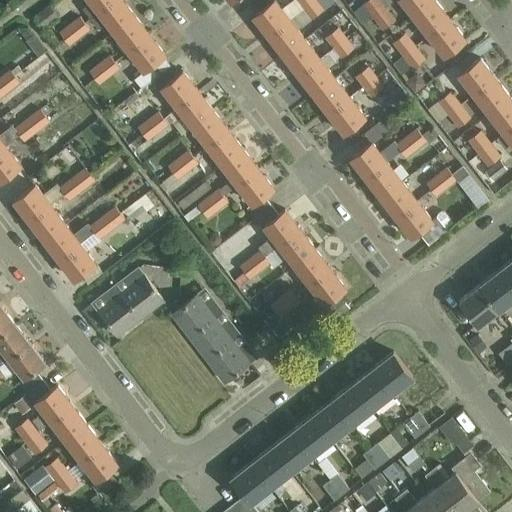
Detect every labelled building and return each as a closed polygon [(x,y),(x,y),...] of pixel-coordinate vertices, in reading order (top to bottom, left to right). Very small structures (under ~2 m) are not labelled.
[(91,17),(112,0),(92,0),(83,8),(91,17)] [(136,13),(125,0),(112,0),(91,17),(98,27),(108,19),(115,29),(136,13)] [(270,34),(291,18),(277,0),(273,0),(255,14),(270,34)] [(318,0),(313,0),(303,8),(311,18),(324,7),(318,0)] [(372,15),(386,5),(381,0),(366,0),(362,3),(372,15)] [(432,0),(404,0),(415,13),(432,0)] [(450,17),(437,0),(432,0),(415,13),(430,33),(450,17)] [(50,3),(33,16),(42,29),(60,16),(50,3)] [(352,12),(361,24),(372,15),(362,3),(352,12)] [(396,18),(386,5),(372,15),(383,29),(396,18)] [(136,13),(115,29),(130,48),(150,32),(136,13)] [(64,37),(85,22),(80,15),(59,31),(64,37)] [(466,37),(450,17),(430,33),(445,53),(466,37)] [(291,18),(270,34),(285,53),(306,37),(291,18)] [(85,22),(64,37),(54,45),(60,53),(70,45),(91,29),(85,22)] [(347,37),(340,26),(326,37),(334,47),(347,37)] [(166,52),(150,32),(130,48),(145,68),(166,52)] [(402,54),(416,44),(407,32),(393,42),(402,54)] [(37,56),(45,50),(33,34),(25,41),(37,56)] [(320,56),(306,37),(285,53),(300,73),(321,57),(320,56)] [(347,37),(334,47),(341,57),(355,47),(347,37)] [(416,44),(402,54),(413,68),(426,58),(416,44)] [(328,51),(320,56),(321,57),(300,73),(315,92),(336,76),(328,66),(336,61),(328,51)] [(95,76),(115,60),(110,53),(89,69),(95,76)] [(475,92),(496,76),(481,56),(460,72),(475,92)] [(363,85),(386,67),(379,57),(369,65),(355,75),(363,85)] [(121,68),(115,60),(95,76),(100,83),(121,68)] [(0,86),(23,69),(19,63),(0,76),(0,86)] [(395,78),(386,67),(363,85),(371,96),(385,85),(395,78)] [(23,69),(0,86),(0,96),(20,81),(28,75),(23,69)] [(168,112),(199,88),(184,69),(164,85),(171,94),(160,103),(168,112)] [(417,72),(406,81),(414,92),(425,83),(417,72)] [(336,76),(315,92),(330,112),(351,96),(336,76)] [(496,76),(475,92),(490,111),(511,95),(496,76)] [(401,86),(384,98),(392,108),(409,96),(401,86)] [(199,88),(168,112),(175,120),(185,112),(194,123),(214,107),(199,88)] [(351,96),(330,112),(345,132),(366,116),(358,104),(365,98),(358,90),(351,96)] [(448,114),(462,103),(452,90),(438,100),(448,114)] [(0,133),(0,149),(13,139),(19,134),(46,114),(62,102),(56,95),(41,107),(40,107),(15,127),(13,124),(0,133)] [(511,96),(511,95),(490,111),(500,124),(491,131),(497,138),(511,125),(511,96)] [(448,114),(438,100),(427,109),(438,122),(448,114)] [(462,103),(448,114),(458,127),(472,117),(462,103)] [(229,127),(214,107),(194,123),(208,143),(229,127)] [(144,133),(164,117),(159,110),(138,126),(144,133)] [(51,120),(46,114),(19,134),(25,141),(51,120)] [(170,124),(164,117),(144,133),(150,140),(170,124)] [(51,125),(40,133),(50,148),(61,141),(51,125)] [(395,140),(381,151),(373,141),(352,156),(367,176),(388,160),(401,149),(401,150),(433,126),(432,125),(422,133),(417,127),(397,143),(395,140)] [(511,125),(497,138),(504,147),(511,141),(511,125)] [(433,126),(401,150),(406,157),(428,140),(427,140),(437,132),(433,126)] [(244,146),(229,127),(208,143),(223,162),(244,146)] [(478,152),(492,142),(481,129),(460,147),(469,159),(478,152)] [(13,139),(0,149),(0,179),(21,164),(12,153),(20,147),(13,139)] [(502,155),(492,142),(478,152),(489,165),(502,155)] [(234,176),(198,204),(184,215),(188,221),(203,210),(224,195),(239,183),(260,167),(244,146),(223,162),(234,176)] [(173,172),(194,156),(189,149),(168,166),(173,172)] [(194,156),(173,172),(163,180),(168,186),(199,162),(194,156)] [(492,179),(508,168),(501,159),(486,170),(492,179)] [(388,160),(367,176),(382,195),(403,180),(388,160)] [(91,172),(86,166),(60,186),(66,192),(91,172)] [(432,189),(451,172),(446,166),(426,182),(432,189)] [(274,185),(260,167),(239,183),(254,201),(264,194),(274,185)] [(96,179),(91,172),(66,192),(71,198),(96,179)] [(451,172),(432,189),(437,195),(457,179),(451,172)] [(470,172),(459,177),(469,197),(480,192),(470,172)] [(206,180),(179,201),(184,209),(211,187),(206,180)] [(418,199),(403,180),(382,195),(397,215),(418,199)] [(51,203),(36,183),(15,198),(31,218),(51,203)] [(264,194),(254,201),(247,207),(262,225),(265,223),(279,212),(264,194)] [(224,195),(203,210),(208,217),(229,201),(224,195)] [(124,208),(131,221),(152,209),(144,196),(124,208)] [(433,219),(418,199),(397,215),(413,235),(419,231),(428,243),(447,228),(438,215),(433,219)] [(66,222),(51,203),(31,218),(45,238),(66,222)] [(95,230),(121,211),(116,205),(90,224),(95,230)] [(279,212),(265,223),(274,235),(259,246),(261,249),(240,264),(245,271),(301,227),(285,207),(279,212)] [(126,218),(121,211),(95,230),(100,237),(126,218)] [(60,257),(81,242),(74,232),(66,222),(45,238),(60,257)] [(301,227),(245,271),(245,272),(234,280),(239,286),(250,278),(271,262),(274,266),(289,255),(295,263),(316,247),(301,227)] [(219,242),(220,238),(217,234),(212,233),(209,236),(208,241),(211,245),(216,245),(219,242)] [(87,250),(81,242),(60,257),(76,277),(96,262),(87,250)] [(316,247),(295,263),(310,282),(331,266),(316,247)] [(511,258),(501,268),(511,282),(511,258)] [(129,284),(122,290),(141,316),(164,298),(144,273),(139,266),(124,277),(129,284)] [(346,286),(331,266),(310,282),(326,302),(346,286)] [(181,268),(171,267),(170,276),(180,277),(181,268)] [(511,282),(501,268),(480,284),(499,308),(511,298),(511,282)] [(99,308),(119,333),(141,316),(122,290),(116,283),(101,294),(107,302),(99,308)] [(499,308),(480,284),(460,299),(480,324),(499,308)] [(291,287),(270,303),(260,312),(265,319),(270,325),(301,301),(291,287)] [(190,335),(216,315),(223,310),(212,295),(204,300),(198,292),(173,312),(190,335)] [(0,333),(16,322),(1,303),(0,303),(0,333)] [(216,315),(190,335),(208,357),(233,338),(240,332),(229,317),(222,323),(216,315)] [(16,322),(0,333),(0,344),(3,349),(0,350),(0,364),(30,341),(16,322)] [(478,351),(485,346),(475,333),(468,339),(478,351)] [(233,338),(208,357),(225,380),(250,360),(257,354),(246,340),(239,345),(233,338)] [(46,361),(30,341),(0,364),(0,366),(7,376),(18,368),(25,377),(37,369),(46,361)] [(373,367),(392,391),(413,375),(394,350),(373,367)] [(392,391),(373,367),(353,382),(372,407),(392,391)] [(37,369),(25,377),(19,382),(34,401),(37,399),(52,388),(37,369)] [(372,407),(353,382),(333,398),(352,423),(372,407)] [(37,399),(45,410),(33,419),(40,428),(73,403),(58,383),(52,388),(37,399)] [(14,403),(18,409),(30,400),(25,394),(14,403)] [(352,423),(333,398),(313,413),(332,438),(352,423)] [(430,425),(430,424),(446,411),(437,400),(421,413),(419,410),(411,416),(423,431),(430,425)] [(73,403),(40,428),(41,429),(53,420),(67,438),(88,422),(73,403)] [(313,413),(293,429),(312,454),(332,438),(313,413)] [(15,427),(25,440),(39,430),(29,416),(15,427)] [(423,431),(411,416),(403,422),(415,437),(423,431)] [(451,416),(439,425),(453,443),(455,442),(463,452),(473,444),(451,416)] [(0,435),(9,431),(3,418),(0,418),(0,435)] [(103,441),(88,422),(67,438),(82,457),(103,441)] [(293,429),(272,445),(292,469),(312,454),(293,429)] [(39,430),(25,440),(26,441),(36,454),(49,443),(39,430)] [(82,457),(83,458),(89,467),(91,468),(98,477),(109,469),(118,462),(103,441),(82,457)] [(378,441),(371,447),(382,462),(390,456),(378,441)] [(32,457),(22,444),(7,456),(17,469),(32,457)] [(272,445),(253,460),(272,485),(292,469),(272,445)] [(382,462),(371,447),(363,453),(367,458),(355,467),(362,477),(382,462)] [(402,456),(408,463),(419,455),(413,448),(402,456)] [(455,471),(449,475),(473,506),(480,500),(479,499),(491,490),(475,469),(482,464),(472,451),(451,466),(455,471)] [(59,455),(45,466),(26,479),(36,493),(38,492),(56,479),(55,478),(67,469),(68,468),(59,455)] [(398,458),(387,466),(394,475),(404,467),(398,458)] [(272,485),(253,460),(232,476),(245,493),(251,501),(272,485)] [(464,511),(473,506),(449,475),(447,477),(438,465),(425,475),(434,487),(431,490),(447,511),(464,511)] [(74,478),(67,469),(55,478),(56,479),(38,492),(36,493),(42,501),(60,486),(65,492),(78,482),(74,478)] [(366,481),(367,481),(372,488),(384,479),(379,471),(366,481)] [(338,472),(330,478),(342,493),(350,487),(338,472)] [(342,493),(330,478),(323,484),(335,499),(342,493)] [(372,488),(367,481),(357,488),(362,495),(372,488)] [(407,488),(403,492),(418,511),(447,511),(431,490),(417,500),(407,488)] [(392,511),(387,504),(384,506),(389,511),(418,511),(403,492),(395,498),(405,510),(401,511),(392,511)] [(260,511),(251,501),(245,493),(237,499),(247,511),(260,511)] [(344,511),(355,504),(349,495),(339,504),(344,511)] [(14,509),(9,511),(39,511),(29,499),(14,510),(14,509)] [(247,511),(237,499),(229,506),(234,511),(247,511)] [(49,507),(52,511),(64,511),(57,501),(49,507)] [(304,511),(298,503),(290,509),(292,511),(304,511)]
